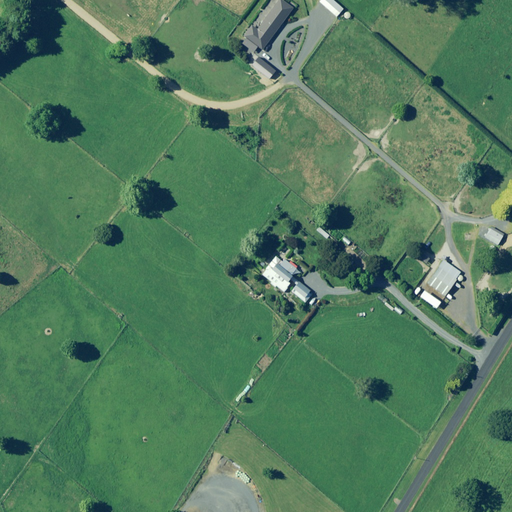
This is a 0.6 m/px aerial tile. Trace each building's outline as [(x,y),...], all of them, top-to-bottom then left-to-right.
[(292,8),(280,0),(279,0),(257,30),(251,25),(243,36),(262,50),(292,8)] [(343,9),(332,0),(321,0),(319,2),(336,17),(343,9)] [(475,237),(474,218),(452,220),(453,239),(475,237)] [(494,231),(489,229),(484,238),(497,245),(504,234),(495,229),(494,231)] [(432,262),(421,253),(417,257),(428,266),(432,262)] [(311,290),(292,277),(299,267),(291,262),(290,264),(283,259),(282,261),(275,256),(262,275),(271,282),(270,284),(275,288),(276,287),(278,288),(285,293),(291,284),(293,286),(290,291),(306,303),(312,295),(309,293),(311,290)] [(442,261),(426,283),(445,296),(456,280),(456,281),(457,281),(458,281),(459,281),(460,281),(461,281),(462,280),(463,279),(463,278),(463,277),(463,276),(462,275),(462,274),(461,274),(442,261)] [(252,291),(247,294),(253,302),(258,299),(252,291)] [(440,303),(424,291),(420,297),(436,308),(440,303)]
